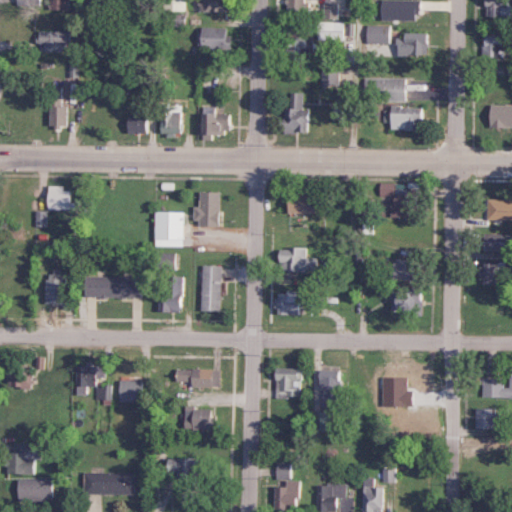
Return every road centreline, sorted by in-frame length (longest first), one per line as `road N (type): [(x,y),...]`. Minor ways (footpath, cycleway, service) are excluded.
road 1 (residential): [(244,511),(256,0)]
road 2 (residential): [(450,511),(460,0)]
road 3 (residential): [(0,155),(511,160)]
road 4 (residential): [(0,338),(511,340)]
